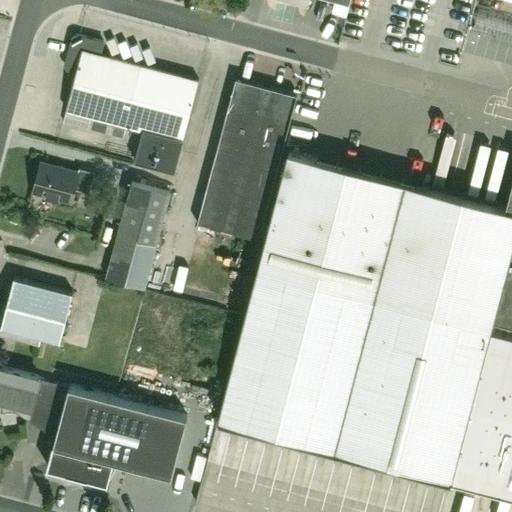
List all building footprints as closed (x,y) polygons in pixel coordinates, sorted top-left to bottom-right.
[(66,107),(67,107),(64,120),(123,136),(126,123),(141,127),(133,158),(175,169),(199,78),(100,52),(104,39),(77,32),(72,35),(65,63),(68,67),(76,69),(66,107)] [(236,76),(197,222),(258,238),(297,92),(236,76)] [(219,416),(452,477),(491,328),(494,316),(511,320),(511,183),(506,205),(404,177),(289,147),(219,416)] [(79,166),(78,170),(41,161),(33,190),(72,200),(75,189),(89,193),(95,171),(79,166)] [(131,179),(116,238),(155,248),(170,190),(131,179)] [(155,248),(116,238),(106,276),(145,286),(155,248)] [(177,267),(176,291),(185,292),(187,267),(177,267)] [(59,341),(73,290),(14,275),(6,305),(2,304),(0,313),(0,333),(39,343),(41,336),(59,341)] [(511,333),(491,328),(452,477),(511,492),(511,333)] [(187,414),(69,383),(69,384),(39,376),(40,375),(0,364),(0,396),(2,397),(3,410),(14,409),(56,436),(48,465),(106,480),(112,457),(172,473),(187,414)]
